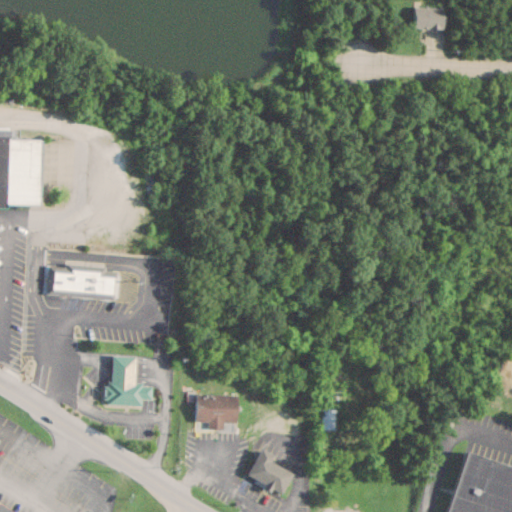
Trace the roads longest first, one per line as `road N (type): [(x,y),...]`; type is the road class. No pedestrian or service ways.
road 1 (primary): [(208,511),(0,385)]
road 2 (residential): [(511,66),(359,61)]
